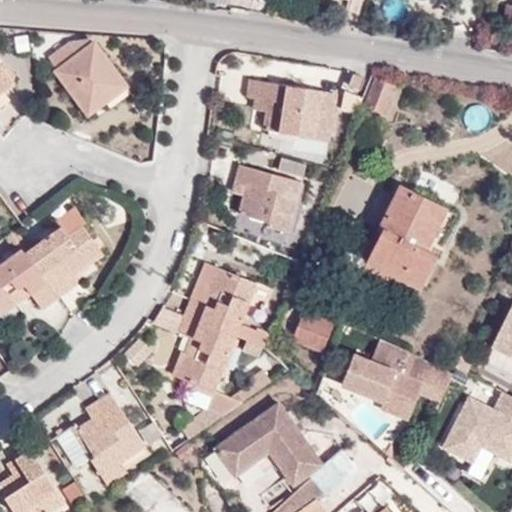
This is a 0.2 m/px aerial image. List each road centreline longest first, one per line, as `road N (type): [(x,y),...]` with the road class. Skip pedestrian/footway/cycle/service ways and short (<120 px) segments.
road 1 (tertiary): [(511,70),(197,26)]
road 2 (residential): [(0,408),(113,323),(182,227),(184,193)]
road 3 (tertiary): [(197,26),(0,6)]
road 4 (residential): [(184,193),(197,26)]
road 5 (residential): [(184,193),(64,152)]
